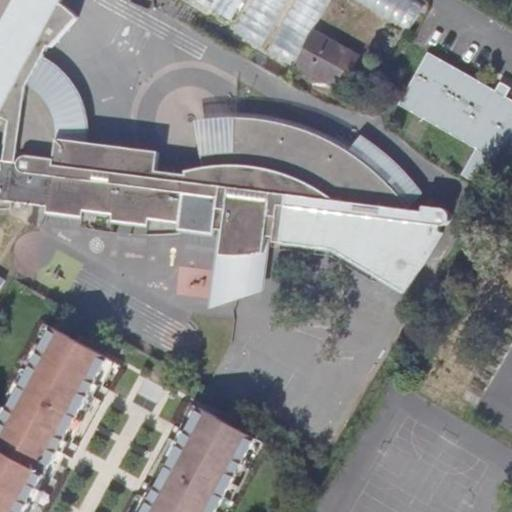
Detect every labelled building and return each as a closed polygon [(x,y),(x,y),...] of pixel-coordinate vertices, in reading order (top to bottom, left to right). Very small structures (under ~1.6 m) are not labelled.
[(158,173),(158,152),(85,144),(86,126),(82,103),(74,87),(59,70),(44,59),(51,47),(54,48),(82,20),(77,14),(65,6),(64,7),(63,7),(66,0),(21,0),(13,15),(16,17),(1,44),(0,43),(0,116),(12,123),(10,126),(6,125),(4,145),(8,146),(7,153),(0,152),(0,210),(9,211),(10,204),(45,208),(45,216),(78,220),(78,230),(114,235),(115,222),(146,225),(145,235),(180,236),(180,232),(213,235),(215,230),(226,231),(222,255),(263,253),(265,237),(272,237),(271,242),(279,243),(278,250),(314,253),(315,247),(331,249),(344,255),(342,261),(373,280),(376,274),(408,293),(445,232),(442,230),(443,225),(445,225),(447,225),(451,223),(452,219),(452,214),(451,213),(450,211),(448,210),(446,209),(426,207),(426,212),(409,211),(409,209),(416,210),(352,151),(300,125),(254,115),(233,116),(233,153),(199,155),(200,168),(184,171),(183,177),(158,173)] [(242,0),(198,0),(232,19),(242,0)] [(296,64),(326,0),(254,0),(238,36),(296,64)] [(425,0),(362,0),(414,28),(428,1),(425,0)] [(319,32),(300,65),(344,89),(362,56),(319,32)] [(465,174),(491,189),(511,150),(511,97),(509,95),(511,89),(511,85),(503,81),(498,90),(430,52),(401,104),(479,147),(465,174)] [(233,153),(233,116),(196,117),(199,155),(233,153)] [(146,225),(115,222),(114,235),(145,235),(146,225)] [(263,253),(222,255),(213,307),(259,290),(263,253)] [(0,511),(22,511),(107,358),(50,327),(0,419),(0,511)] [(198,407),(140,511),(214,511),(255,438),(198,407)]
